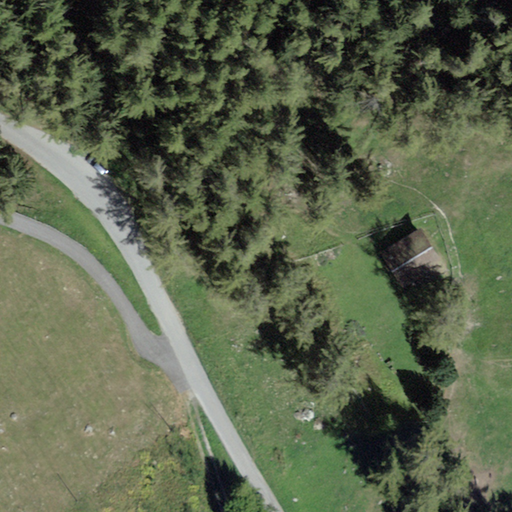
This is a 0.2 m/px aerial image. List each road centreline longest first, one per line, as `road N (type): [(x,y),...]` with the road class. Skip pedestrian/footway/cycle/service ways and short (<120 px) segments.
road 1 (unclassified): [(0,121),(103,205),(269,511)]
road 2 (track): [(225,511),(189,402),(200,382)]
